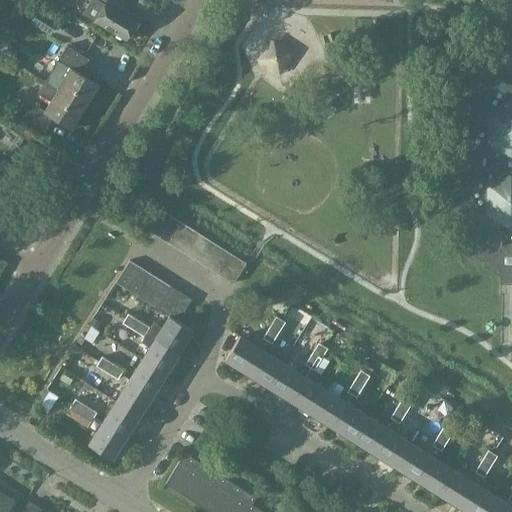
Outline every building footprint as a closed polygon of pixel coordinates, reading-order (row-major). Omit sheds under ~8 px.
[(103,0),(101,3),(96,0),(88,0),(80,14),(123,40),(135,19),(113,5),(115,0),(103,0)] [(272,38),(256,60),(278,74),(293,52),(272,38)] [(65,46),(43,82),(83,107),(97,85),(96,83),(77,72),(86,59),(65,46)] [(6,47),(0,56),(9,61),(15,52),(6,47)] [(450,192),(450,193),(449,212),(465,221),(464,250),(481,261),(481,266),(497,276),(511,275),(511,82),(504,82),(487,72),(470,82),(468,113),(452,122),(451,142),(467,151),(465,183),(450,192)] [(30,103),(21,117),(42,130),(50,117),(70,128),(83,107),(43,82),(36,93),(49,100),(42,111),(30,103)] [(155,235),(168,215),(159,209),(146,230),(155,235)] [(168,215),(155,235),(165,241),(178,220),(168,215)] [(187,226),(178,220),(165,241),(174,247),(187,226)] [(184,253),(197,232),(187,226),(174,247),(184,253)] [(184,253),(193,259),(206,238),(197,232),(184,253)] [(193,259),(202,265),(215,244),(206,238),(193,259)] [(225,250),(215,244),(202,265),(212,271),(225,250)] [(234,256),(225,250),(212,271),(221,276),(234,256)] [(234,256),(221,276),(232,284),(246,263),(234,256)] [(139,267),(127,260),(113,282),(125,289),(139,267)] [(125,289),(135,296),(149,274),(139,267),(125,289)] [(149,274),(135,296),(146,302),(160,280),(149,274)] [(170,287),(160,280),(146,302),(156,309),(170,287)] [(156,309),(166,315),(180,293),(170,287),(156,309)] [(189,299),(180,293),(166,315),(175,321),(189,299)] [(121,323),(132,330),(138,320),(128,313),(121,323)] [(146,332),(177,352),(191,330),(175,321),(166,315),(159,326),(152,322),(149,327),(146,332)] [(274,316),(268,327),(278,333),(284,322),(274,316)] [(149,327),(138,320),(132,330),(143,337),(146,332),(149,327)] [(271,344),(278,333),(268,327),(261,339),(265,341),(271,344)] [(139,358),(164,373),(177,352),(146,332),(143,337),(139,341),(147,346),(139,358)] [(222,359),(245,373),(259,350),(265,341),(261,339),(255,336),(250,344),(237,336),(222,359)] [(326,349),(316,343),(310,354),(319,359),(326,349)] [(245,373),(266,386),(280,363),(259,350),(245,373)] [(312,370),(313,369),(319,359),(310,354),(303,365),(307,367),(312,370)] [(94,365),(105,372),(111,362),(100,356),(94,365)] [(139,358),(126,379),(150,395),(164,373),(139,358)] [(122,369),(111,362),(105,372),(116,379),(122,369)] [(266,386),(287,400),(302,376),(280,363),(266,386)] [(307,367),(302,377),(312,383),(319,373),(313,369),(312,370),(307,367)] [(359,369),(352,380),(362,386),(368,376),(359,369)] [(287,400),(309,413),(323,390),(312,383),(302,377),(302,376),(287,400)] [(126,379),(113,401),(137,416),(150,395),(126,379)] [(355,397),(362,386),(352,380),(346,391),(355,397)] [(37,407),(45,413),(56,396),(48,390),(37,407)] [(344,403),(323,390),(309,413),(330,426),(344,403)] [(402,395),(395,406),(405,412),(412,401),(402,395)] [(68,408),(79,414),(85,405),(74,398),(68,408)] [(124,437),(137,416),(113,401),(99,422),(124,437)] [(366,416),(344,403),(330,426),(351,440),(366,416)] [(89,421),(91,418),(95,412),(85,405),(79,414),(89,421)] [(398,423),(405,412),(395,406),(388,417),(393,420),(398,423)] [(379,425),(366,416),(351,440),(372,453),(387,430),(379,425)] [(110,458),(124,437),(99,422),(99,423),(91,418),(89,421),(87,424),(95,429),(86,443),(110,458)] [(443,422),(437,433),(447,440),(453,429),(443,422)] [(372,453),(394,466),(408,443),(396,436),(387,430),(372,453)] [(440,450),(447,440),(437,433),(430,444),(440,450)] [(430,456),(408,443),(394,466),(415,480),(430,456)] [(496,455),(486,450),(479,460),(489,466),(496,455)] [(183,453),(164,483),(187,498),(206,468),(183,453)] [(430,456),(415,480),(436,493),(451,470),(430,456)] [(473,471),(483,477),(489,466),(479,460),(473,471)] [(187,498),(208,511),(211,511),(230,483),(206,468),(187,498)] [(436,493),(458,506),(472,483),(451,470),(436,493)] [(230,483),(211,511),(243,511),(249,504),(253,497),(230,483)] [(472,483),(458,506),(466,511),(483,511),(494,497),(472,483)] [(0,511),(4,511),(13,500),(0,491),(0,511)] [(504,503),(494,497),(483,511),(511,511),(511,494),(510,494),(504,503)]
